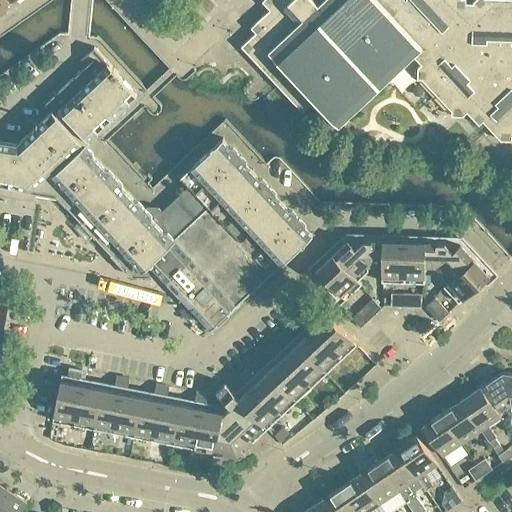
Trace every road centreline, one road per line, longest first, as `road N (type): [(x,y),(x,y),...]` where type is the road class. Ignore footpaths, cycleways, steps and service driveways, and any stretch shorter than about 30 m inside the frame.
road 1 (residential): [(37,328),(204,359),(329,240)]
road 2 (residential): [(252,503),(275,476),(436,359),(497,302)]
road 3 (residential): [(329,240),(350,213),(458,216),(511,277)]
road 4 (residential): [(252,503),(49,464)]
road 5 (unknown): [(43,288),(52,273),(87,268),(150,291),(177,312),(183,355)]
road 6 (residential): [(244,3),(182,58),(127,0)]
road 7 (residential): [(0,116),(65,62),(82,0)]
